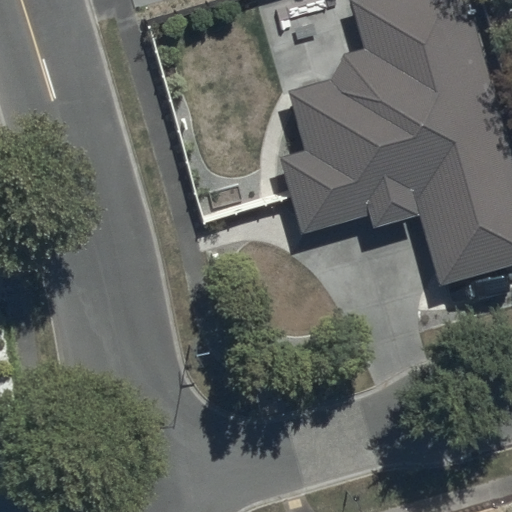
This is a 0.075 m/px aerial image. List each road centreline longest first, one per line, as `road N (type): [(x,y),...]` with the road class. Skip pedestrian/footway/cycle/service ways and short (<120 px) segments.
road 1 (residential): [(138,482),(92,233),(25,0)]
road 2 (residential): [(138,482),(511,394)]
